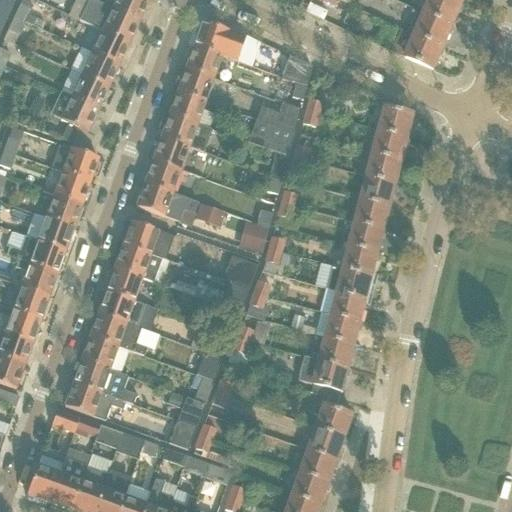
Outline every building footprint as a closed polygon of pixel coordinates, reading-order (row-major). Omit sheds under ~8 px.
[(1,0),(0,2),(0,6),(10,11),(15,0),(1,0)] [(75,0),(68,16),(79,21),(88,0),(75,0)] [(90,0),(88,0),(79,21),(102,32),(128,45),(138,22),(112,10),(90,0)] [(116,0),(112,10),(138,22),(148,0),(116,0)] [(449,0),(430,0),(424,15),(451,27),(461,5),(449,0)] [(307,9),(306,12),(323,20),(327,12),(309,4),(307,9)] [(19,5),(13,18),(23,22),(29,10),(19,5)] [(424,15),(415,37),(442,48),(451,27),(424,15)] [(23,22),(13,18),(6,31),(17,36),(23,22)] [(202,24),(193,47),(221,57),(236,62),(245,39),(202,24)] [(442,48),(415,37),(400,31),(391,52),(405,59),(432,71),(442,48)] [(102,32),(91,54),(118,67),(128,45),(102,32)] [(193,47),(185,70),(212,80),(221,57),(193,47)] [(0,65),(2,67),(8,54),(0,50),(0,65)] [(91,54),(81,76),(107,89),(118,67),(91,54)] [(289,58),(281,80),(295,85),(305,87),(310,68),(289,58)] [(185,70),(177,93),(204,103),(212,80),(185,70)] [(81,76),(71,99),(97,111),(107,89),(81,76)] [(305,87),(295,85),(291,99),(302,102),(305,87)] [(177,93),(168,116),(196,126),(204,103),(177,93)] [(97,111),(71,99),(60,121),(86,134),(97,111)] [(308,101),(305,113),(317,117),(320,105),(308,101)] [(258,110),(255,121),(283,132),(293,134),(299,112),(279,106),(276,116),(258,110)] [(385,109),(379,133),(407,140),(413,116),(385,109)] [(317,117),(305,113),(302,126),(314,129),(317,117)] [(168,116),(160,139),(188,149),(202,154),(211,131),(196,126),(168,116)] [(248,144),(247,145),(276,154),(287,158),(293,134),(283,132),(255,121),(248,144)] [(379,133),(373,156),(401,163),(407,140),(379,133)] [(7,139),(3,152),(14,157),(19,143),(7,139)] [(160,139),(152,162),(179,172),(188,149),(160,139)] [(50,169),(61,173),(89,183),(97,159),(58,145),(50,169)] [(295,147),(292,159),(305,162),(308,151),(295,147)] [(3,152),(0,159),(0,167),(9,170),(14,157),(3,152)] [(276,154),(269,178),(280,181),(287,158),(276,154)] [(373,156),(367,179),(395,186),(401,163),(373,156)] [(305,162),(292,159),(289,172),(302,175),(305,162)] [(152,162),(144,185),(171,194),(179,172),(152,162)] [(61,173),(53,196),(81,206),(89,183),(61,173)] [(269,178),(265,193),(277,196),(280,181),(269,178)] [(367,179),(361,202),(389,209),(395,186),(367,179)] [(171,194),(144,185),(135,208),(176,223),(181,211),(193,215),(197,204),(171,194)] [(283,193),(280,205),(292,208),(295,196),(283,193)] [(53,196),(45,219),(72,229),(81,206),(53,196)] [(361,202),(355,225),(383,232),(389,209),(361,202)] [(292,208),(280,205),(277,218),(289,221),(292,208)] [(199,206),(195,218),(219,226),(223,215),(199,206)] [(260,213),(256,227),(267,230),(271,216),(260,213)] [(45,219),(36,242),(64,252),(72,229),(45,219)] [(130,223),(122,247),(161,261),(164,262),(172,239),(130,223)] [(355,225),(349,248),(377,255),(383,232),(355,225)] [(248,226),(241,250),(260,255),(267,231),(248,226)] [(8,250),(6,257),(56,275),(64,252),(36,242),(24,238),(19,254),(8,250)] [(270,239),(267,251),(280,254),(283,242),(270,239)] [(122,247),(113,270),(141,280),(152,284),(161,261),(122,247)] [(349,248),(343,271),(371,278),(377,255),(349,248)] [(280,254),(267,251),(264,264),(277,267),(280,254)] [(229,263),(222,281),(229,283),(238,286),(248,290),(255,269),(255,268),(230,259),(230,260),(229,263)] [(17,261),(15,269),(25,273),(20,288),(48,298),(56,275),(17,261)] [(321,265),(316,285),(326,288),(332,267),(321,265)] [(333,268),(327,291),(337,293),(366,301),(371,278),(343,271),(333,268)] [(113,270),(105,293),(133,303),(141,280),(113,270)] [(229,283),(220,307),(239,314),(248,290),(238,286),(229,283)] [(256,284),(252,294),(263,299),(268,288),(256,284)] [(20,288),(12,311),(39,321),(48,298),(20,288)] [(105,293),(97,316),(136,330),(144,306),(133,303),(105,293)] [(337,293),(331,316),(360,324),(366,301),(337,293)] [(248,307),(245,316),(263,322),(267,310),(260,308),(263,299),(252,294),(248,307)] [(12,311),(4,334),(31,344),(39,321),(12,311)] [(97,316),(89,339),(127,352),(143,358),(145,350),(134,346),(140,331),(136,330),(97,316)] [(294,316),(291,329),(301,332),(304,319),(294,316)] [(331,316),(326,339),(354,347),(360,324),(331,316)] [(223,318),(217,331),(220,332),(232,336),(237,324),(223,318)] [(240,328),(236,339),(247,344),(251,332),(240,328)] [(220,332),(217,331),(211,346),(226,352),(232,336),(220,332)] [(196,333),(190,348),(203,353),(208,338),(196,333)] [(4,334),(0,343),(0,358),(23,367),(31,344),(4,334)] [(89,339),(80,361),(119,375),(127,352),(89,339)] [(229,357),(226,367),(244,373),(249,358),(242,356),(247,344),(236,339),(231,352),(229,357)] [(326,339),(320,362),(348,370),(354,347),(326,339)] [(196,376),(213,382),(221,362),(204,356),(196,376)] [(23,367),(0,358),(0,385),(14,390),(23,367)] [(304,358),(298,382),(300,383),(314,386),(312,394),(321,397),(339,403),(342,393),(348,370),(320,362),(307,359),(304,358)] [(72,384),(123,403),(131,406),(135,396),(122,392),(127,378),(119,375),(80,361),(72,384)] [(193,400),(205,405),(213,385),(201,380),(193,400)] [(218,382),(214,393),(226,397),(230,386),(218,382)] [(123,403),(72,384),(64,408),(103,422),(109,407),(119,411),(123,403)] [(0,404),(2,405),(14,409),(18,398),(3,393),(0,391),(0,404)] [(226,397),(214,393),(210,406),(222,410),(226,397)] [(167,404),(167,405),(181,410),(181,409),(185,401),(170,395),(167,404)] [(325,407),(317,430),(344,439),(352,416),(337,411),(339,403),(321,397),(320,399),(319,405),(325,407)] [(181,410),(176,423),(195,430),(203,407),(185,400),(185,401),(181,409),(181,410)] [(56,412),(50,427),(73,435),(78,420),(56,412)] [(73,435),(73,436),(74,436),(81,439),(83,434),(95,439),(99,428),(79,421),(78,420),(73,435)] [(195,430),(176,423),(168,445),(186,452),(195,430)] [(201,426),(197,438),(209,442),(213,430),(201,426)] [(99,428),(94,443),(115,451),(120,436),(99,428)] [(317,430),(309,452),(336,462),(344,439),(317,430)] [(137,459),(143,443),(120,436),(115,451),(137,459)] [(209,442),(197,438),(193,450),(205,454),(209,442)] [(143,443),(139,455),(152,459),(156,448),(143,443)] [(165,452),(162,461),(183,468),(186,459),(172,454),(165,452)] [(309,452),(301,474),(328,484),(336,462),(309,452)] [(183,468),(182,471),(204,478),(208,466),(186,459),(183,468)] [(48,504),(69,511),(80,483),(85,469),(85,468),(63,460),(58,476),(48,504)] [(208,466),(204,478),(226,486),(230,474),(208,466)] [(26,496),(48,504),(58,476),(36,468),(26,496)] [(80,483),(69,511),(70,511),(93,511),(101,491),(106,477),(85,469),(80,483)] [(93,511),(118,511),(123,499),(130,480),(108,473),(106,477),(101,491),(93,511)] [(301,474),(293,497),(321,506),(328,484),(301,474)] [(145,507),(142,511),(167,511),(170,503),(171,500),(159,496),(163,484),(154,481),(145,507)] [(232,488),(228,499),(240,503),(244,492),(232,488)] [(293,497),(287,511),(318,511),(321,506),(293,497)] [(191,511),(192,511),(195,501),(187,498),(183,508),(170,503),(167,511),(191,511)] [(118,511),(142,511),(145,507),(123,499),(118,511)] [(228,499),(224,511),(226,511),(237,511),(240,503),(228,499)]
